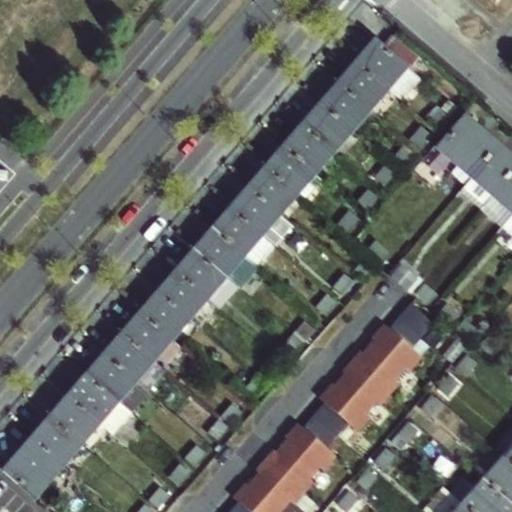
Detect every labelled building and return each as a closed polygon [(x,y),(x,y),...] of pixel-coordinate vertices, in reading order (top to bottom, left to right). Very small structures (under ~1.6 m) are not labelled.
[(387,88),(406,66),(378,42),(359,64),(387,88)] [(359,64),(342,84),(370,108),(387,88),(359,64)] [(342,84),(324,105),(352,129),(370,108),(342,84)] [(324,105),(306,126),(334,150),(352,129),(324,105)] [(459,163),(474,176),(499,147),(466,118),(442,148),(459,163)] [(334,150),(306,126),(287,147),(315,171),(334,150)] [(287,147),(269,168),(297,192),(315,171),(287,147)] [(511,158),(499,147),(474,176),(495,194),(511,174),(511,158)] [(467,184),(474,176),(459,163),(453,171),(467,184)] [(269,168),(252,188),(280,213),(297,192),(269,168)] [(511,174),(495,194),(511,208),(511,174)] [(474,176),(467,184),(488,202),(495,194),(474,176)] [(280,213),(252,188),(234,209),(262,234),(280,213)] [(509,220),(511,216),(511,208),(495,194),(488,202),(509,220)] [(216,230),(244,254),(262,234),(234,209),(216,230)] [(216,230),(197,252),(225,276),(244,254),(216,230)] [(225,276),(197,252),(179,273),(207,297),(225,276)] [(179,273),(160,294),(189,319),(207,297),(179,273)] [(160,294),(143,314),(171,339),(189,319),(160,294)] [(418,302),(396,322),(417,344),(438,324),(418,302)] [(126,334),(154,359),(171,339),(143,314),(126,334)] [(426,357),(387,324),(356,359),(394,392),(426,357)] [(126,334),(108,355),(136,380),(154,359),(126,334)] [(136,380),(108,355),(89,377),(118,401),(136,380)] [(392,396),(353,362),(323,398),(360,431),(392,396)] [(118,401),(89,377),(71,397),(100,422),(118,401)] [(52,419),(81,444),(100,422),(71,397),(52,419)] [(333,442),(347,425),(323,405),(309,423),(333,442)] [(52,419),(35,440),(63,464),(81,444),(52,419)] [(339,457),(300,424),(269,459),(307,492),(339,457)] [(35,440),(5,473),(34,498),(63,464),(35,440)] [(511,460),(508,456),(486,481),(511,503),(511,460)] [(291,511),(307,495),(268,461),(238,497),(254,511),(291,511)] [(511,503),(486,481),(466,505),(474,511),(511,511),(511,503)]
